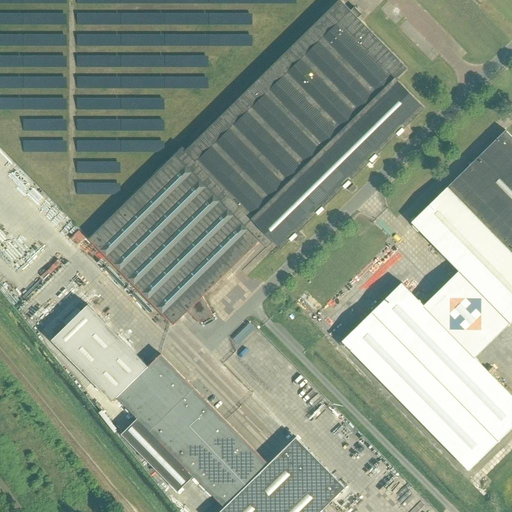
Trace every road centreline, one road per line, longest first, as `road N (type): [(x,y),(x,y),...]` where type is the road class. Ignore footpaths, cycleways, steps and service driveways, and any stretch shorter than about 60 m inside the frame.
road 1 (unclassified): [(216,340),(479,82)]
road 2 (unknown): [(216,340),(225,358),(363,490),(363,511)]
road 3 (track): [(72,201),(72,0)]
